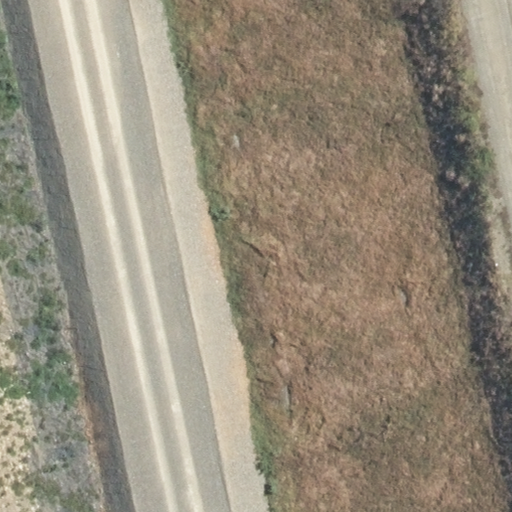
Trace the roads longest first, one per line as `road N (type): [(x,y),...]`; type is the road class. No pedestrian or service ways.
road 1 (track): [(179,511),(79,0)]
road 2 (track): [(511,177),(477,0)]
